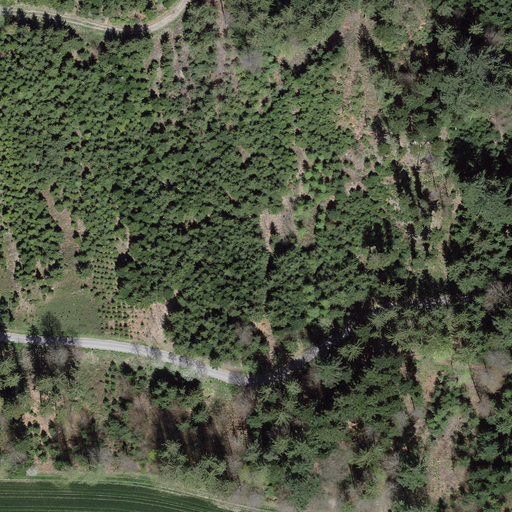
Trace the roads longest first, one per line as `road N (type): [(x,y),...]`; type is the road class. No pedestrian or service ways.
road 1 (track): [(0,475),(147,478),(303,511)]
road 2 (track): [(286,370),(247,381),(115,342),(0,334)]
road 3 (track): [(511,287),(379,309),(286,370)]
road 4 (track): [(511,376),(425,357),(286,370)]
road 5 (track): [(185,0),(174,15),(137,32),(0,13)]
